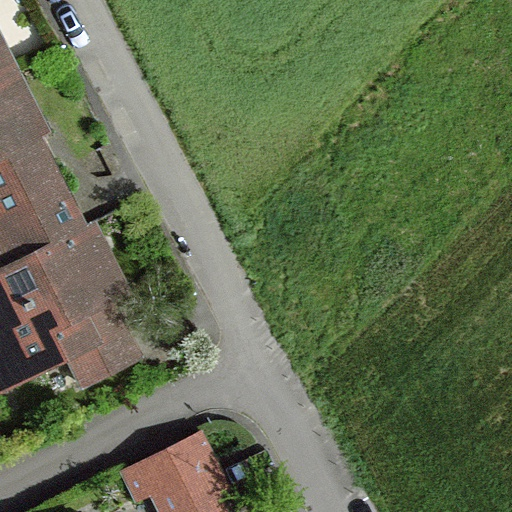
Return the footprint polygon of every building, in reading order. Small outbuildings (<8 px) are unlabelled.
[(0,80),(18,72),(0,38),(0,80)] [(50,134),(18,72),(0,80),(0,231),(69,197),(51,160),(44,163),(34,142),(50,134)] [(85,227),(69,197),(0,231),(0,260),(4,268),(85,227)] [(93,223),(85,227),(4,268),(0,270),(0,364),(12,388),(72,357),(117,335),(103,305),(129,292),(93,223)] [(127,329),(117,335),(72,357),(87,387),(142,359),(127,329)] [(148,459),(162,489),(218,460),(203,432),(148,459)] [(162,489),(148,459),(128,468),(142,499),(162,489)] [(232,489),(218,460),(162,489),(173,511),(184,511),(222,493),(232,489)] [(232,511),(222,493),(184,511),(232,511)]
